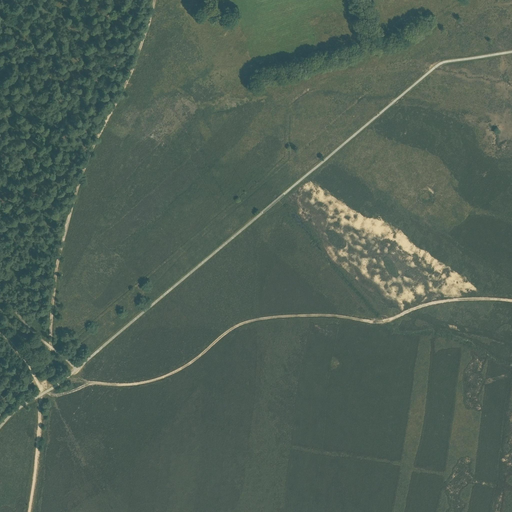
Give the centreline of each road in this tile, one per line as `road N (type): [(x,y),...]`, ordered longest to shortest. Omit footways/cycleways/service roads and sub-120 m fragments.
road 1 (unknown): [(511,301),(439,302),(378,322),(318,315),(254,320),(166,376),(122,385),(60,377),(43,388)]
road 2 (track): [(154,0),(74,196),(57,261),(49,359),(32,369)]
